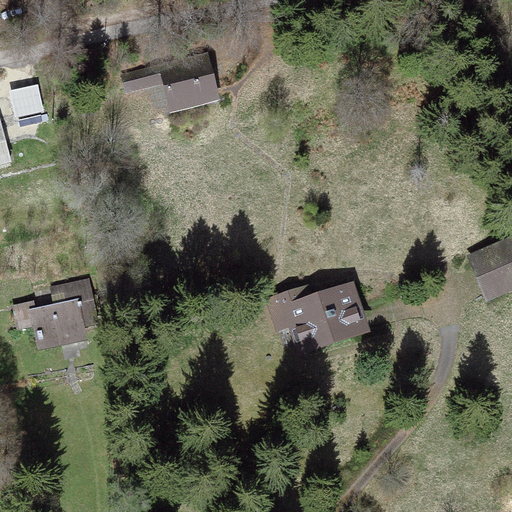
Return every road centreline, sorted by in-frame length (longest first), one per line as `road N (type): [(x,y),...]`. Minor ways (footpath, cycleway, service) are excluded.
road 1 (residential): [(363,0),(57,36),(0,53)]
road 2 (residential): [(343,511),(446,389),(455,358),(451,309)]
